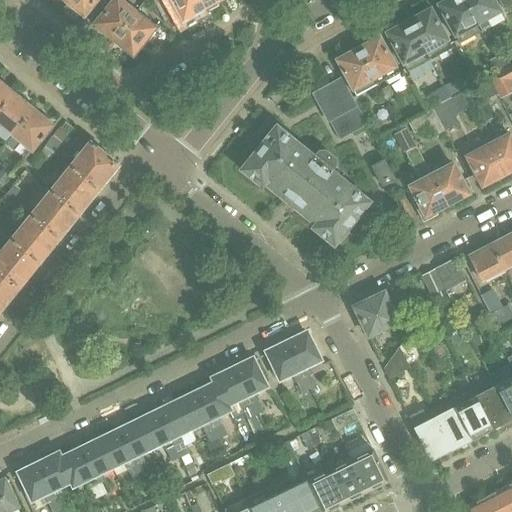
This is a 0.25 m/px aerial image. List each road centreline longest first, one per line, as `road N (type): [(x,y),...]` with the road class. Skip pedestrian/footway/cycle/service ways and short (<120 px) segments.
road 1 (residential): [(0,455),(319,306)]
road 2 (residential): [(158,146),(0,345)]
road 3 (residential): [(180,162),(275,41),(343,0)]
road 4 (residential): [(319,306),(511,199)]
road 5 (residential): [(422,498),(319,306)]
road 6 (residential): [(319,306),(186,191),(180,162)]
road 7 (residential): [(158,146),(0,20)]
